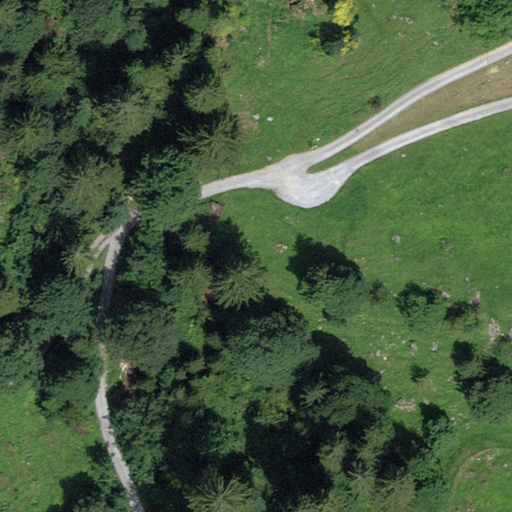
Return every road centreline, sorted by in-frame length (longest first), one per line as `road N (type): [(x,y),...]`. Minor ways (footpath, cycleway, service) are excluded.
road 1 (track): [(137,511),(100,393),(103,302),(120,227),(205,188),(280,179)]
road 2 (track): [(280,179),(296,160),(511,45)]
road 3 (track): [(280,179),(318,182),(468,115),(511,104)]
road 4 (track): [(120,227),(91,251),(46,348),(0,387)]
road 5 (track): [(511,438),(480,439),(448,465),(441,511)]
